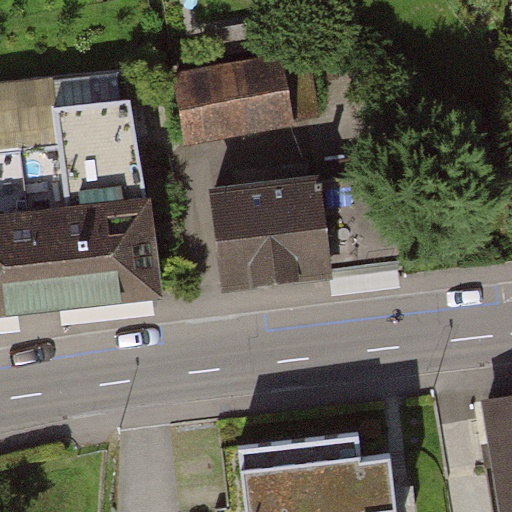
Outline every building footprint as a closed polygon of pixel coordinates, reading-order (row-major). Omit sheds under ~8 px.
[(169,70),(182,142),(286,124),(273,52),(169,70)] [(133,97),(45,106),(57,216),(144,207),(133,97)] [(188,185),(202,287),(322,270),(308,168),(188,185)] [(144,207),(0,223),(0,318),(156,301),(144,207)] [(511,511),(511,402),(482,407),(496,511),(511,511)] [(402,511),(392,431),(224,451),(231,511),(402,511)]
